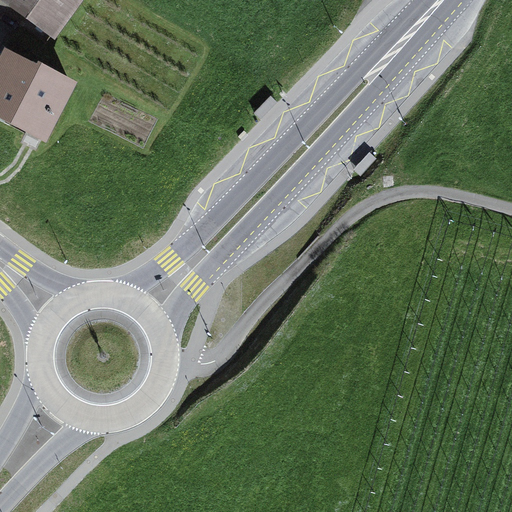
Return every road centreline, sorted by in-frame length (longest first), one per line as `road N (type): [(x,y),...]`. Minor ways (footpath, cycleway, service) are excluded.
road 1 (secondary): [(164,339),(197,282),(444,0)]
road 2 (secondary): [(438,0),(170,260),(112,294)]
road 3 (secondary): [(0,506),(56,447),(97,421)]
road 4 (secondary): [(97,421),(134,413),(150,400),(166,365),(164,339)]
